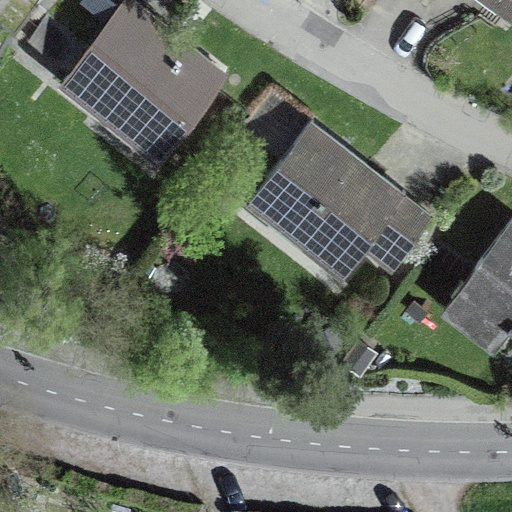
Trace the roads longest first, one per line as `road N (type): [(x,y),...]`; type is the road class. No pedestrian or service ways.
road 1 (unclassified): [(511,450),(266,438),(134,414),(0,376)]
road 2 (residential): [(511,147),(241,0)]
